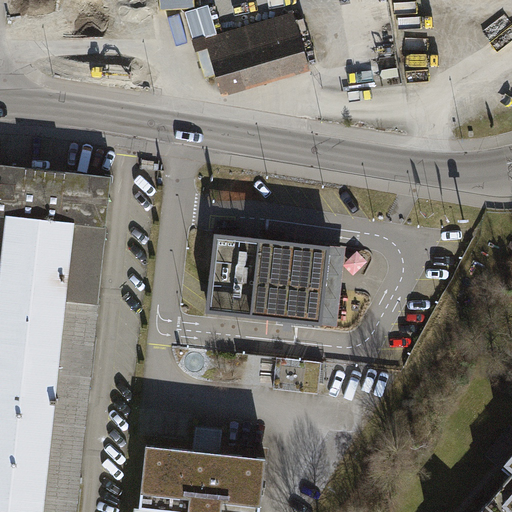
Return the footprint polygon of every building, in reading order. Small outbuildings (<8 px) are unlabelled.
[(301,7),(208,37),(227,98),(320,69),(301,7)] [(106,249),(114,173),(50,167),(0,161),(0,511),(79,511),(96,354),(106,249)] [(268,241),(216,236),(208,311),(320,323),(324,289),(331,290),(333,274),(325,273),(328,248),(282,243),(283,238),(268,236),(268,241)] [(322,363),(277,357),(273,389),(319,394),(322,363)] [(511,440),(511,420),(487,451),(496,459),(511,440)] [(206,448),(149,442),(141,511),(260,511),(267,455),(206,448)] [(511,460),(511,476),(487,506),(494,511),(511,511),(511,456),(510,459),(511,460)]
